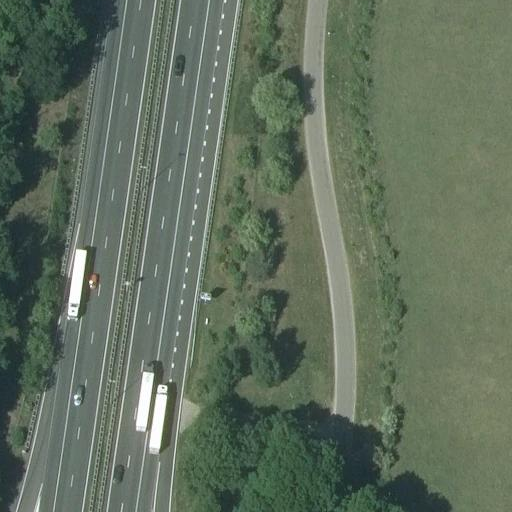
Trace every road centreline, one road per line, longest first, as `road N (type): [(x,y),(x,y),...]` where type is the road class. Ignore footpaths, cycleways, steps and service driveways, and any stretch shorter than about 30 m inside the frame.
road 1 (motorway): [(133,0),(59,511)]
road 2 (motorway): [(127,511),(199,0)]
road 3 (unclassified): [(326,511),(341,411),(341,340),(309,139),(318,0)]
road 4 (track): [(338,442),(225,416),(140,412)]
road 5 (unknown): [(74,406),(42,435),(25,511)]
